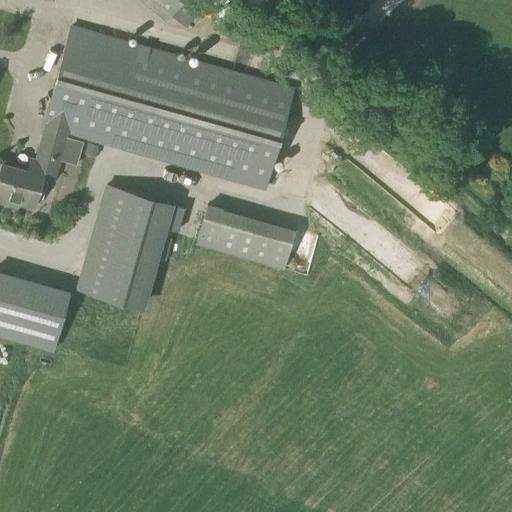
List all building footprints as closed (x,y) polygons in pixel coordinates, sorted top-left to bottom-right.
[(145,0),(165,17),(178,2),(179,0),(145,0)] [(43,127),(34,161),(30,159),(27,170),(1,163),(0,167),(0,201),(19,207),(20,202),(35,207),(43,178),(56,181),(61,160),(77,164),(83,141),(68,137),(69,135),(265,190),(284,124),(289,108),(294,88),(70,25),(42,127),(43,127)] [(95,158),(98,147),(87,144),(84,155),(95,158)] [(107,185),(78,288),(122,301),(141,306),(170,203),(151,198),(107,185)] [(284,269),(295,229),(207,204),(195,243),(284,269)] [(0,271),(0,336),(52,351),(68,291),(0,271)]
